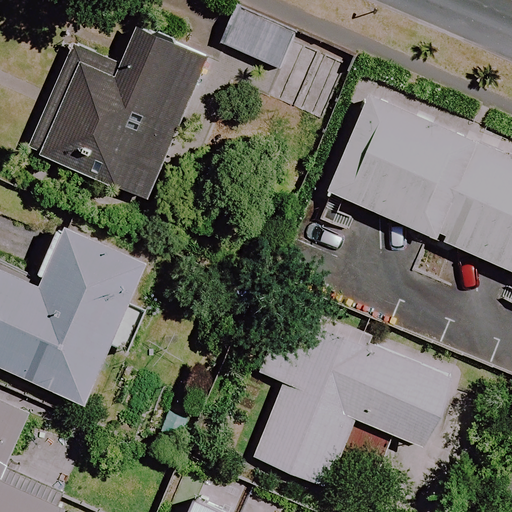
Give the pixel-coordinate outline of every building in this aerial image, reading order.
[(358,44),(241,0),(238,0),(220,50),(339,94),(358,44)] [(208,55),(86,7),(28,154),(150,202),(208,55)] [(511,155),(368,93),(326,190),(511,271),(511,155)] [(148,264),(67,229),(41,290),(0,272),(0,367),(86,405),(148,264)] [(456,379),(289,307),(260,374),(286,385),(255,457),(327,488),(357,419),(426,449),(456,379)] [(32,411),(0,397),(0,511),(66,511),(67,510),(2,482),(32,411)]
